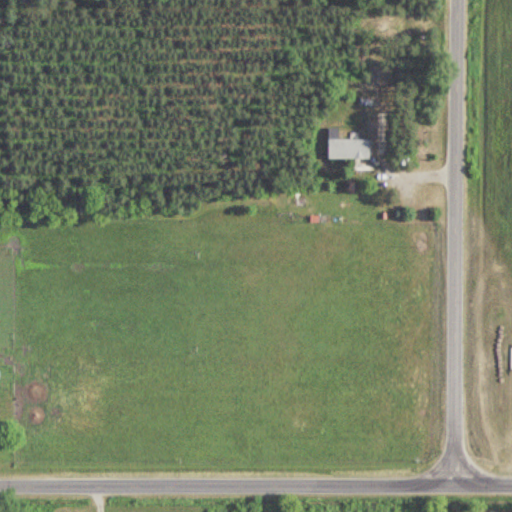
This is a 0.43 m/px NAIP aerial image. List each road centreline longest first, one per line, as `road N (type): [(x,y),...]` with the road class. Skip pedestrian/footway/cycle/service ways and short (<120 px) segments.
road 1 (residential): [(0,483),(511,483)]
road 2 (residential): [(454,483),(459,0)]
